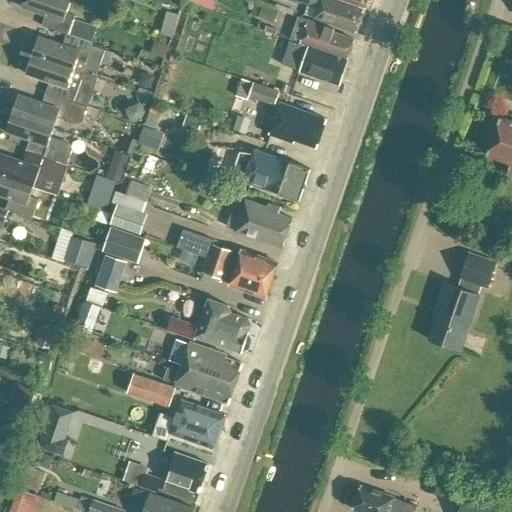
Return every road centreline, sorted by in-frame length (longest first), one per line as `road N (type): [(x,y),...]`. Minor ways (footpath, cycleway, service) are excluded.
road 1 (tertiary): [(219,511),(395,0)]
road 2 (residential): [(323,511),(499,0)]
